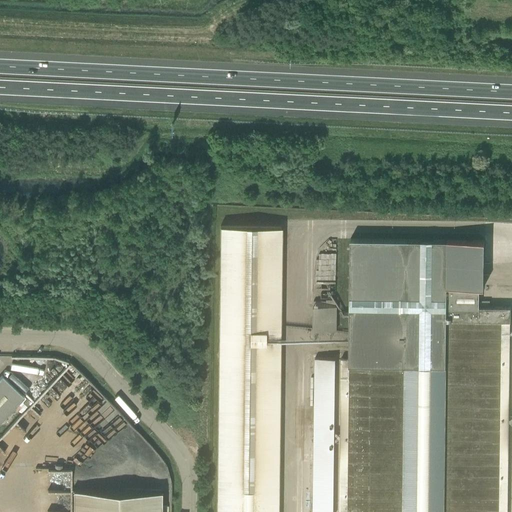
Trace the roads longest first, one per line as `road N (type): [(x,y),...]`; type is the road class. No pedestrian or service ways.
road 1 (motorway): [(0,85),(511,112)]
road 2 (motorway): [(511,90),(0,63)]
road 3 (unclassified): [(0,336),(63,337),(93,357),(181,454),(189,511)]
